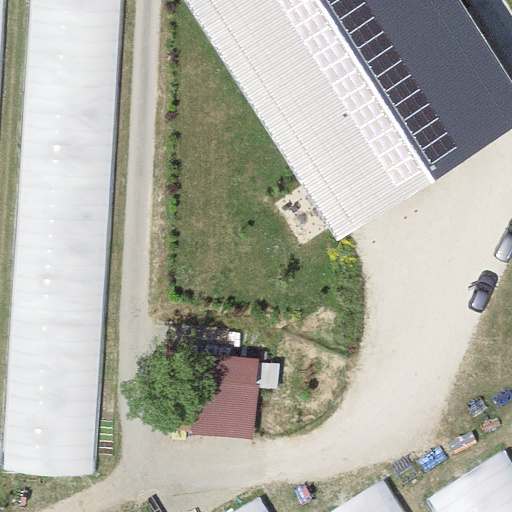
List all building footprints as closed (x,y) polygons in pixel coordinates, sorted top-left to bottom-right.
[(123,0),(26,0),(5,462),(101,467),(123,0)] [(511,68),(468,0),(188,0),(337,231),(511,119),(511,68)] [(254,436),(262,356),(185,348),(177,428),(254,436)] [(511,511),(511,464),(435,511),(511,511)] [(397,511),(379,484),(335,511),(397,511)] [(262,511),(257,503),(242,511),(262,511)]
